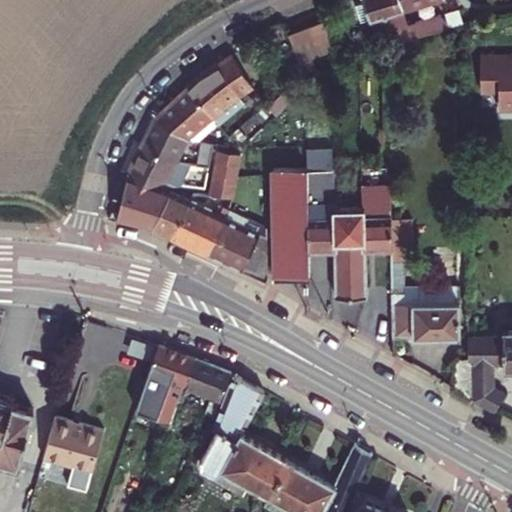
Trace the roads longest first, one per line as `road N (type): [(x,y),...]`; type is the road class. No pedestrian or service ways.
road 1 (primary): [(0,280),(133,297),(336,377)]
road 2 (residential): [(254,0),(175,49),(134,90),(95,164),(71,253)]
road 3 (primary): [(336,377),(208,295),(71,253)]
road 4 (primary): [(336,377),(487,460)]
